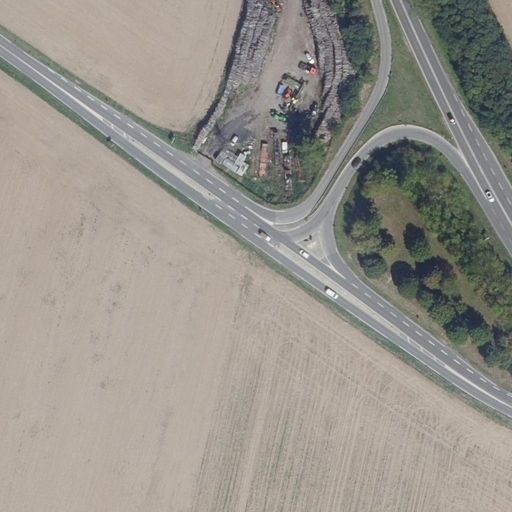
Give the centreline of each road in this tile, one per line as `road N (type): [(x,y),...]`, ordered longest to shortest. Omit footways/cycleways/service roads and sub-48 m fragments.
road 1 (primary): [(215,210),(445,372),(511,407)]
road 2 (primary): [(376,0),(387,45),(381,87),(316,197),(284,218),(229,200)]
road 3 (primary): [(328,208),(375,140),(419,132),(453,153),(511,243)]
road 4 (primary): [(229,200),(18,57)]
road 5 (primary): [(18,57),(215,210)]
road 6 (primary): [(486,179),(400,0)]
road 7 (primary): [(511,405),(369,302)]
